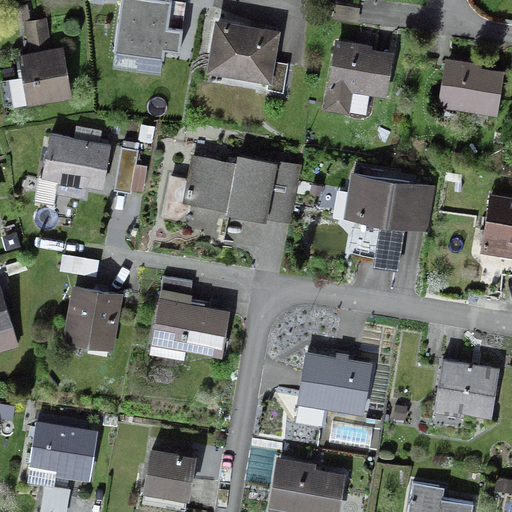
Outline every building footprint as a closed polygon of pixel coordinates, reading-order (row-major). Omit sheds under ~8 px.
[(170,1),(160,0),(124,0),(117,53),(162,59),(170,1)] [(268,81),(274,34),(216,26),(211,65),(246,69),(244,78),(268,81)] [(354,50),(354,47),(336,44),(329,85),(383,94),(389,56),(354,50)] [(61,50),(19,57),(27,102),(68,95),(61,50)] [(464,69),(465,65),(446,62),(439,103),(493,112),(499,74),(464,69)] [(179,113),(183,85),(148,81),(144,108),(179,113)] [(82,198),(84,185),(100,188),(108,145),(49,134),(41,177),(57,180),(55,193),(82,198)] [(131,193),(138,150),(121,148),(114,190),(131,193)] [(184,197),(265,212),(273,164),(237,157),(236,165),(192,156),(184,197)] [(350,195),(360,197),(356,220),(379,223),(372,266),(395,270),(409,183),(353,174),(350,195)] [(511,248),(511,199),(489,196),(481,249),(510,253),(511,248)] [(99,259),(62,253),(59,268),(96,275),(99,259)] [(106,302),(107,293),(74,287),(66,335),(109,343),(116,303),(106,302)] [(0,327),(11,325),(0,290),(0,327)] [(180,358),(182,347),(219,354),(226,313),(159,302),(150,353),(180,358)] [(369,363),(306,354),(297,402),(361,412),(369,363)] [(433,408),(490,417),(498,370),(441,361),(433,408)] [(54,466),(54,470),(87,475),(94,432),(35,422),(28,466),(30,466),(31,462),(54,466)] [(150,451),(144,488),(186,495),(192,458),(150,451)] [(305,471),(305,466),(278,461),(269,511),(296,511),(298,511),(334,511),(340,477),(305,471)] [(468,511),(470,504),(435,499),(436,488),(412,484),(407,511),(468,511)]
